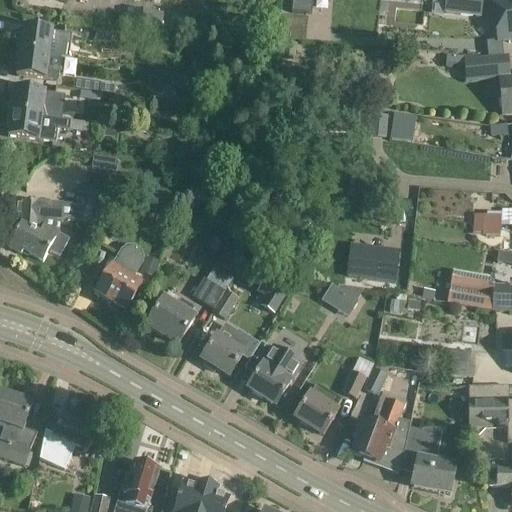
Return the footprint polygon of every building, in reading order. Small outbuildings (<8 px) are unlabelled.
[(292,0),(291,14),(311,16),(312,0),(292,0)] [(481,9),(494,7),(498,42),(508,41),(509,44),(511,43),(511,0),(498,0),(493,1),(492,0),(446,0),(444,13),(480,18),(481,9)] [(117,33),(146,36),(159,38),(161,17),(124,13),(124,19),(118,18),(117,33)] [(281,18),(279,41),(307,43),(308,20),(281,18)] [(23,30),(20,54),(61,59),(63,46),(64,46),(65,36),(23,30)] [(278,43),(276,59),(293,62),(296,46),(278,43)] [(61,59),(20,54),(17,77),(59,82),(61,71),(60,71),(61,59)] [(446,57),(445,70),(464,71),(465,84),(488,82),(488,76),(509,74),(508,58),(477,60),(476,58),(463,59),(457,59),(457,57),(446,57)] [(193,59),(190,77),(208,80),(211,62),(193,59)] [(511,79),(509,79),(501,80),(501,81),(504,116),(511,115),(511,79)] [(74,81),(73,92),(98,95),(99,95),(100,85),(74,81)] [(15,90),(12,115),(43,119),(44,106),(56,108),(58,96),(15,90)] [(10,118),(8,128),(10,128),(9,138),(40,142),(55,144),(57,131),(69,133),(70,122),(59,121),(57,121),(56,121),(43,119),(12,115),(12,118),(10,118)] [(371,117),(369,139),(386,141),(388,118),(371,117)] [(391,130),(390,141),(406,143),(407,132),(391,130)] [(104,131),(103,138),(114,139),(115,132),(104,131)] [(474,189),(502,192),(503,183),(475,180),(474,189)] [(165,200),(167,187),(135,183),(133,195),(165,200)] [(111,200),(87,191),(76,222),(100,231),(105,233),(107,225),(103,223),(111,200)] [(22,225),(9,249),(22,256),(23,253),(43,264),(48,254),(55,258),(55,260),(57,261),(59,259),(62,259),(64,255),(63,252),(69,241),(45,228),(46,221),(63,222),(64,204),(24,202),(24,205),(19,204),(18,215),(23,215),(22,225)] [(485,218),(485,228),(501,229),(501,218),(485,218)] [(485,228),(484,238),(500,239),(501,229),(485,228)] [(348,244),(343,274),(394,282),(399,252),(348,244)] [(125,313),(140,290),(131,285),(141,267),(143,265),(144,261),(144,259),(142,253),(137,249),(132,247),(126,248),(122,251),(94,294),(110,304),(109,306),(120,313),(121,311),(125,313)] [(145,260),(140,277),(154,282),(159,266),(145,260)] [(206,283),(214,288),(224,294),(225,295),(230,286),(236,277),(217,265),(206,283)] [(451,273),(447,305),(499,314),(511,313),(511,288),(493,288),(495,279),(451,273)] [(203,281),(192,299),(203,306),(214,288),(206,283),(203,281)] [(274,286),(262,307),(275,315),(287,294),(274,286)] [(214,288),(203,306),(204,307),(213,312),(224,294),(214,288)] [(364,292),(331,289),(325,298),(351,314),(358,304),(357,303),(364,292)] [(424,290),(422,300),(433,302),(435,292),(424,290)] [(213,312),(211,315),(212,316),(224,324),(237,302),(235,300),(225,295),(224,294),(213,312)] [(177,309),(164,301),(147,327),(177,346),(194,320),(189,317),(193,310),(181,303),(177,309)] [(407,312),(419,314),(420,305),(407,303),(407,304),(391,302),(389,314),(407,316),(407,312)] [(216,338),(201,361),(204,363),(203,366),(212,372),(215,370),(229,379),(243,357),(250,361),(259,347),(238,333),(237,335),(229,346),(216,338)] [(511,354),(511,336),(503,337),(504,352),(505,352),(505,355),(511,354)] [(261,345),(244,371),(255,378),(248,390),(276,408),(291,384),(288,383),(292,377),(291,376),(297,367),(261,345)] [(447,377),(473,379),(475,365),(470,365),(471,352),(449,351),(447,377)] [(373,367),(358,360),(352,374),(351,374),(341,395),(356,402),(366,381),(367,382),(373,367)] [(373,371),(363,392),(377,399),(380,392),(387,378),(386,377),(374,372),(373,371)] [(508,432),(511,431),(511,405),(510,406),(510,387),(470,387),(470,432),(476,432),(508,432)] [(310,397),(295,421),(322,438),(337,414),(335,412),(341,403),(316,388),(310,397)] [(0,425),(4,428),(0,439),(0,461),(24,470),(29,455),(30,455),(37,435),(23,430),(32,405),(0,393),(0,425)] [(355,438),(351,456),(364,460),(363,463),(364,463),(378,468),(379,466),(386,468),(385,471),(388,472),(393,474),(398,476),(399,473),(400,473),(400,472),(404,454),(408,432),(410,425),(399,420),(403,409),(380,400),(379,400),(370,423),(358,418),(353,437),(355,438)] [(85,455),(95,434),(63,419),(53,441),(85,455)] [(408,432),(404,454),(419,458),(418,460),(444,466),(444,432),(422,431),(422,434),(408,432)] [(511,431),(508,432),(476,432),(476,461),(484,461),(484,462),(511,462),(511,431)] [(46,479),(54,454),(38,449),(30,474),(46,479)] [(456,469),(444,466),(418,460),(415,476),(412,488),(450,496),(456,469)] [(125,477),(116,505),(138,511),(146,511),(159,472),(133,464),(129,479),(125,477)] [(215,496),(217,491),(199,485),(197,491),(184,486),(175,511),(225,511),(229,501),(215,496)] [(94,498),(90,511),(107,511),(110,501),(94,498)]
